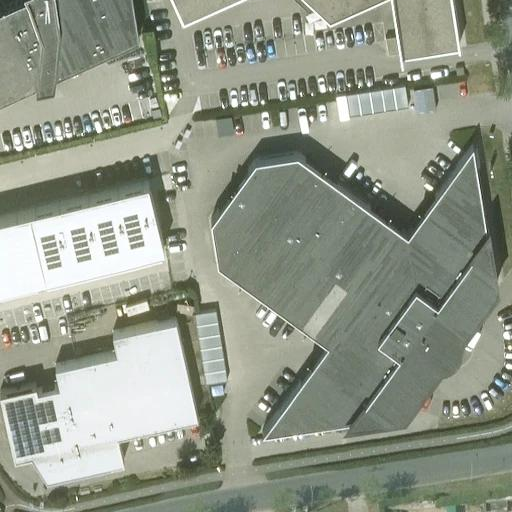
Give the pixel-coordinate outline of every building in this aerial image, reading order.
[(132,0),(15,0),(0,7),(0,98),(36,82),(35,88),(37,88),(52,85),(53,85),(55,74),(138,36),(132,0)] [(459,44),(451,0),(174,0),(180,12),(206,0),(306,0),(329,21),(374,0),(391,0),(399,53),(459,44)] [(383,86),(387,108),(398,106),(395,84),(383,86)] [(371,88),(375,110),(387,108),(383,86),(371,88)] [(359,90),(363,111),(375,110),(371,88),(359,90)] [(348,92),(351,113),(363,111),(359,90),(348,92)] [(336,93),(339,115),(351,113),(348,92),(336,93)] [(324,95),(327,117),(339,115),(336,93),(324,95)] [(262,431),(347,417),(348,419),(403,410),(440,360),(441,360),(444,359),(446,359),(448,357),(450,356),(452,354),(454,352),(455,351),(457,349),(458,347),(458,346),(459,343),(460,340),(460,338),(460,335),(460,333),(496,283),(487,227),(486,227),(472,142),(407,232),(297,151),(255,158),(210,219),(217,261),(327,341),(262,431)] [(119,184),(135,250),(164,243),(148,177),(119,184)] [(89,191),(105,258),(105,257),(135,250),(119,184),(89,191)] [(60,199),(76,265),(105,258),(89,191),(60,199)] [(30,206),(46,272),(76,265),(60,199),(30,206)] [(0,282),(46,272),(30,206),(0,213),(0,282)] [(193,311),(195,323),(217,320),(215,308),(193,311)] [(118,433),(134,430),(198,415),(176,317),(112,331),(116,351),(55,364),(59,384),(37,389),(36,383),(0,390),(0,392),(14,456),(34,452),(49,476),(124,459),(118,433)] [(195,323),(197,335),(219,332),(217,320),(195,323)] [(197,335),(199,347),(221,344),(219,332),(197,335)] [(199,347),(201,359),(223,355),(221,344),(199,347)] [(201,359),(203,371),(225,367),(223,355),(201,359)]
